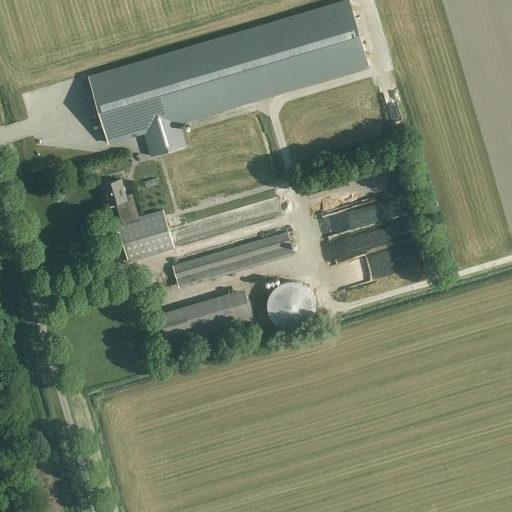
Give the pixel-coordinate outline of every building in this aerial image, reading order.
[(178,143),(179,147),(186,145),(179,121),(368,65),(349,0),(89,77),(108,142),(144,132),(151,156),(158,154),(157,150),(178,143)] [(301,146),(294,150),(298,159),(305,156),(301,146)] [(362,177),(308,192),(314,212),(326,216),(317,219),(317,220),(329,224),(330,229),(328,233),(323,235),(322,236),(335,233),(335,232),(358,226),(361,219),(364,220),(373,217),(377,218),(381,208),(363,202),(382,197),(385,188),(389,187),(390,184),(387,175),(371,179),(362,177)] [(121,179),(102,185),(104,185),(107,198),(106,198),(108,206),(116,203),(117,207),(121,206),(124,215),(120,216),(122,222),(139,217),(132,194),(126,195),(123,187),(122,188),(119,180),(121,179)] [(122,222),(117,224),(128,261),(174,247),(173,242),(169,229),(165,217),(163,210),(144,216),(139,217),(122,222)] [(392,229),(396,239),(407,235),(404,225),(392,229)] [(178,285),(293,251),(287,232),(172,266),(178,285)] [(271,292),(270,294),(269,296),(268,297),(268,299),(267,301),(267,303),(267,305),(267,307),(267,309),(268,311),(268,313),(269,315),(270,317),(271,319),(272,320),(273,322),(274,323),(276,325),(277,326),(279,327),(281,328),(283,329),(284,330),(286,330),(288,330),(290,331),(292,331),(294,331),(296,330),(298,330),(300,330),(302,329),(304,328),(306,327),(307,326),(309,325),(310,323),(312,322),(313,320),(314,319),(315,317),(316,315),(316,313),(317,311),(317,309),(318,307),(318,305),(318,303),(317,301),(317,299),(316,297),(316,296),(315,294),(314,292),(313,291),(312,289),(310,288),(309,286),(307,285),(306,284),(304,283),(302,282),(300,281),(298,281),(296,281),(294,280),(292,280),(290,280),(289,280),(287,281),(285,281),(283,282),(281,283),(279,284),(278,285),(276,286),(275,287),(273,289),(272,290),(271,292)] [(168,346),(254,321),(246,293),(160,318),(168,346)]
